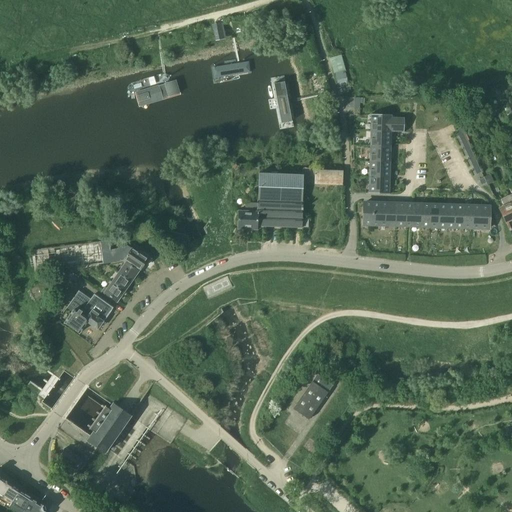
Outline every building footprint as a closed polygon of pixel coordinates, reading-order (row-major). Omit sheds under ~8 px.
[(223,31),(222,28),(213,29),(214,33),(216,41),(224,39),(223,31)] [(212,68),(214,82),(253,77),(252,63),(212,68)] [(338,88),(348,85),(344,71),(335,74),(338,88)] [(135,86),(139,105),(185,96),(181,77),(135,86)] [(279,128),(297,124),(287,80),(269,84),(279,128)] [(390,171),(392,116),(371,115),(369,161),(369,170),(368,193),(389,194),(390,179),(390,171)] [(304,170),(304,184),(342,185),(342,171),(304,170)] [(302,228),(302,227),(302,219),(303,175),(252,174),(252,209),(246,209),(246,212),(234,212),(234,229),(257,230),(257,227),(302,228)] [(505,223),(511,219),(511,209),(506,197),(501,199),(504,206),(499,208),(505,223)] [(364,203),(364,224),(492,228),(493,209),(493,207),(490,206),(467,206),(461,206),(459,206),(455,206),(450,206),(364,203)] [(37,272),(60,269),(74,267),(114,263),(125,259),(140,270),(149,257),(142,251),(140,254),(129,247),(111,250),(110,240),(101,241),(101,242),(34,251),(37,272)] [(131,282),(139,271),(124,261),(123,262),(125,263),(118,272),(131,282)] [(76,283),(79,278),(70,271),(67,276),(76,283)] [(110,282),(109,282),(124,292),(131,282),(118,272),(111,283),(110,282)] [(232,287),(230,282),(227,276),(203,287),(207,296),(208,298),(232,287)] [(102,291),(117,302),(124,292),(109,282),(109,283),(110,284),(107,288),(105,287),(102,291)] [(88,322),(97,329),(113,308),(95,295),(92,298),(90,297),(89,298),(79,291),(66,309),(71,313),(64,323),(79,334),(88,322)] [(317,374),(293,410),(309,420),(332,385),(317,374)] [(91,436),(88,440),(95,445),(105,452),(130,416),(114,405),(114,404),(113,404),(91,436)] [(65,448),(58,459),(75,471),(84,457),(79,453),(76,456),(65,448)] [(0,498),(9,483),(0,477),(0,498)] [(20,491),(9,483),(0,498),(0,502),(9,508),(10,506),(20,491)] [(20,491),(10,506),(19,511),(21,511),(31,498),(20,491)] [(44,511),(46,510),(44,507),(31,498),(21,511),(44,511)]
